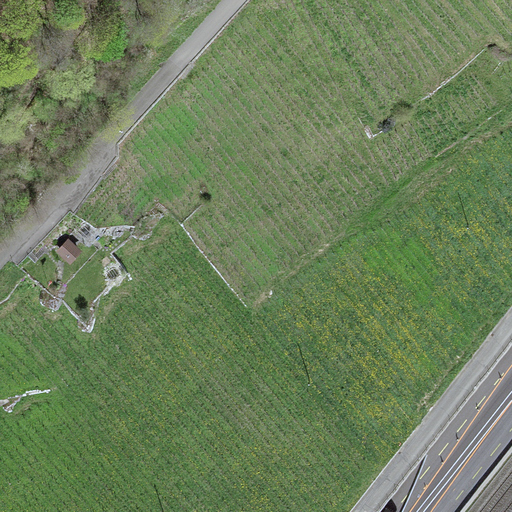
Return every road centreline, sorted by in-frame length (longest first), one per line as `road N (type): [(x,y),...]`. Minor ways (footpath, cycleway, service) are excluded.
road 1 (unclassified): [(0,269),(250,0)]
road 2 (track): [(511,315),(355,511)]
road 3 (primary): [(511,390),(416,511)]
